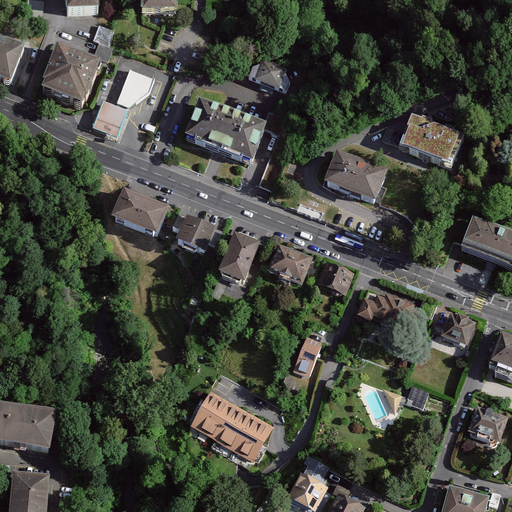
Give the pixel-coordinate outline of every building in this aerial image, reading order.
[(35,0),(28,0),(27,17),(43,18),(42,2),(35,0)] [(100,17),(99,0),(66,0),(68,18),(100,17)] [(143,0),(144,16),(178,16),(178,0),(143,0)] [(115,33),(100,28),(94,44),(100,46),(95,60),(109,65),(114,51),(111,50),(115,33)] [(0,85),(11,90),(25,53),(0,43),(0,85)] [(101,68),(56,51),(41,88),(43,88),(40,96),(82,112),(85,105),(87,105),(101,68)] [(250,79),(285,93),(289,84),(286,71),(265,63),(254,66),(250,79)] [(152,97),(156,83),(131,73),(117,110),(104,105),(94,132),(118,142),(128,115),(152,97)] [(185,141),(252,166),(265,129),(198,105),(185,141)] [(461,137),(410,117),(398,149),(449,168),(461,137)] [(386,174),(335,154),(322,184),(374,205),(386,174)] [(261,191),(275,196),(288,162),(274,157),(261,191)] [(124,190),(111,221),(157,240),(170,209),(124,190)] [(181,234),(186,218),(180,216),(174,232),(181,234)] [(217,228),(188,218),(178,245),(206,256),(217,228)] [(511,234),(472,219),(460,249),(511,269),(511,234)] [(262,245),(236,235),(221,276),(247,286),(262,245)] [(268,273),(300,286),(310,263),(278,250),(268,273)] [(353,276),(327,266),(318,289),(344,299),(353,276)] [(375,304),(366,301),(360,316),(405,334),(415,306),(388,296),(386,300),(378,297),(375,304)] [(477,324),(452,314),(442,340),(467,350),(477,324)] [(511,339),(501,335),(489,365),(511,373),(511,339)] [(296,375),(310,380),(323,346),(309,340),(296,375)] [(432,394),(414,387),(407,404),(425,411),(432,394)] [(403,400),(384,392),(396,417),(403,400)] [(272,428),(210,393),(190,427),(253,462),(272,428)] [(0,445),(51,455),(59,413),(0,402),(0,445)] [(509,420),(479,408),(471,435),(499,445),(509,420)] [(321,487),(328,472),(309,462),(301,478),(321,487)] [(316,511),(328,491),(321,487),(301,478),(288,502),(305,511),(316,511)] [(15,481),(12,511),(46,511),(49,484),(15,481)] [(486,511),(491,497),(451,487),(444,511),(486,511)] [(363,511),(365,510),(338,497),(330,511),(363,511)]
